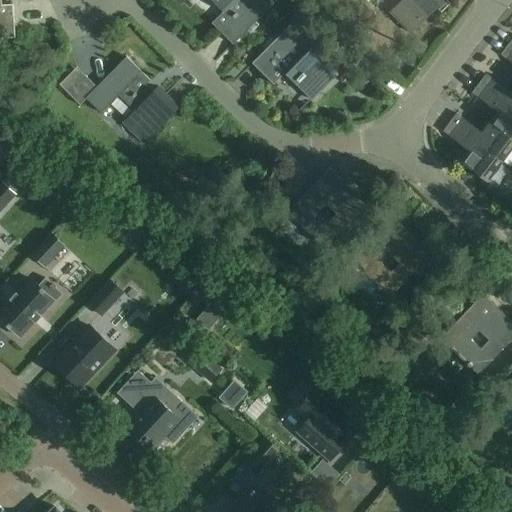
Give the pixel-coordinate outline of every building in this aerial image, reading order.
[(0,0),(0,37),(15,37),(12,0),(0,0)] [(273,4),(269,0),(215,0),(225,9),(211,23),(233,45),(273,4)] [(410,32),(441,0),(364,0),(367,3),(370,0),(400,0),(402,2),(392,13),(410,32)] [(273,84),(287,70),(313,97),(332,78),(321,68),(329,60),(292,22),(251,63),(273,84)] [(417,39),(411,48),(423,55),(428,46),(417,39)] [(511,63),(511,49),(508,46),(501,55),(511,63)] [(79,106),(86,99),(100,113),(117,96),(134,112),(124,123),(143,142),(177,107),(158,89),(147,100),(138,92),(150,80),(126,57),(96,87),(84,75),(66,93),(79,106)] [(485,75),(478,84),(511,109),(511,91),(511,94),(485,75)] [(511,109),(478,84),(472,93),(497,112),(489,122),(511,138),(511,109)] [(457,113),(450,122),(503,162),(511,150),(511,138),(489,122),(482,132),(457,113)] [(443,131),(468,150),(461,160),(489,181),(503,162),(450,122),(443,131)] [(34,172),(23,161),(3,183),(14,193),(34,172)] [(324,249),(367,205),(329,169),(287,213),(324,249)] [(2,182),(0,184),(0,210),(15,194),(14,193),(3,183),(2,182)] [(377,288),(388,299),(430,254),(393,218),(350,263),(362,274),(355,281),(370,295),(377,288)] [(64,246),(51,234),(32,255),(45,266),(64,246)] [(0,318),(20,337),(34,323),(35,324),(42,316),(41,315),(48,308),(48,307),(60,294),(54,288),(55,287),(52,284),(50,286),(45,280),(46,279),(45,278),(38,285),(31,279),(17,293),(16,292),(9,300),(10,301),(0,311),(0,318)] [(123,292),(110,280),(89,304),(102,316),(123,292)] [(316,281),(308,289),(313,294),(321,286),(316,281)] [(511,322),(482,294),(439,339),(477,375),(511,338),(511,322)] [(226,346),(239,332),(228,322),(215,337),(226,346)] [(405,335),(413,342),(423,332),(415,324),(405,335)] [(67,380),(76,389),(78,386),(80,388),(115,350),(89,326),(54,363),(69,378),(67,380)] [(211,382),(221,370),(199,350),(188,362),(211,382)] [(161,391),(151,382),(138,370),(117,393),(131,406),(133,403),(142,411),(140,414),(124,431),(130,438),(127,441),(139,452),(142,448),(149,454),(153,450),(157,454),(169,441),(173,444),(186,430),(178,423),(191,409),(165,386),(161,391)] [(297,432),(329,461),(347,440),(339,433),(353,417),(317,385),(294,412),(306,422),(297,432)] [(269,461),(277,450),(278,450),(265,440),(244,465),(257,475),(269,461)] [(395,444),(382,459),(397,472),(410,457),(395,444)] [(188,453),(181,461),(194,473),(201,466),(188,453)] [(328,487),(338,475),(322,461),(312,473),(328,487)] [(429,475),(420,485),(427,491),(436,481),(429,475)] [(268,511),(275,504),(252,485),(229,511),(268,511)]
